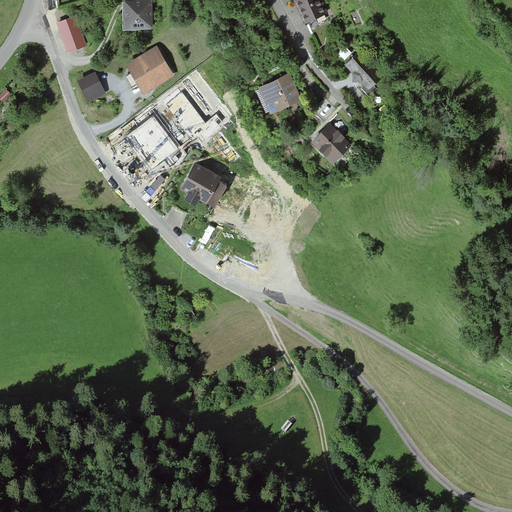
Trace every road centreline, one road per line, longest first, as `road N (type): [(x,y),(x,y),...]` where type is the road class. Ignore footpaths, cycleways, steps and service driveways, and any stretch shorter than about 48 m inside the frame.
road 1 (residential): [(34,5),(104,167),(176,243),(250,293),(338,317),(511,411)]
road 2 (track): [(359,511),(330,469),(318,414),(250,293)]
road 3 (residential): [(275,0),(345,106)]
